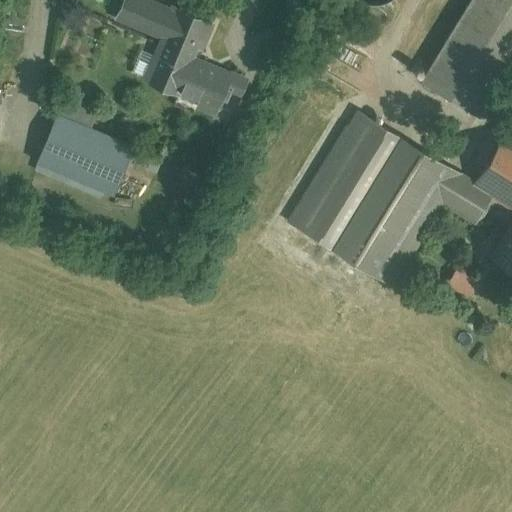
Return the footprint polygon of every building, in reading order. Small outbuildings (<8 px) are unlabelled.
[(122,0),(113,22),(161,42),(142,87),(217,117),(232,81),(196,66),(211,30),(137,0),(122,0)] [(511,0),(472,0),(423,78),(483,117),(511,71),(511,0)] [(238,103),(222,141),(239,148),(256,110),(238,103)] [(55,118),(35,165),(109,196),(129,148),(55,118)] [(491,202),(459,184),(461,180),(360,120),(294,231),(396,291),(442,213),(474,231),(491,202)] [(511,276),(511,154),(496,146),(473,188),(511,209),(511,218),(488,263),(511,276)] [(136,152),(129,167),(154,177),(160,161),(136,152)] [(458,271),(447,288),(467,301),(478,283),(458,271)]
